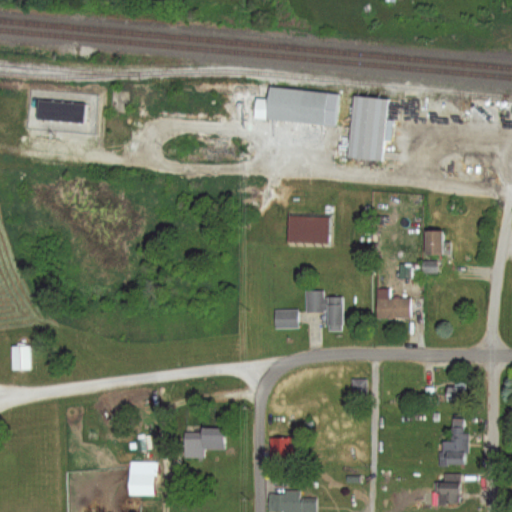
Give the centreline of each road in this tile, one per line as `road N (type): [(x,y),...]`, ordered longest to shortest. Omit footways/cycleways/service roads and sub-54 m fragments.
road 1 (residential): [(511,191),(226,158),(112,154)]
road 2 (residential): [(486,511),(485,413),(511,191)]
road 3 (residential): [(266,382),(312,356),(511,352)]
road 4 (residential): [(258,511),(258,409),(266,382)]
